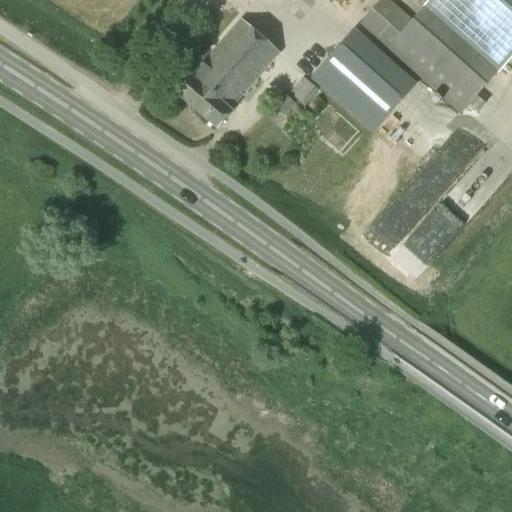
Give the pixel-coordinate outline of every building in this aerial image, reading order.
[(388,0),(382,0),(378,5),(360,25),(387,49),(412,21),(388,0)] [(511,0),(431,0),(423,9),(496,74),(497,75),(511,58),(511,0)] [(470,105),(478,95),(496,74),(423,9),(412,21),(387,49),(461,116),(469,106),(470,105)] [(191,77),(189,75),(174,92),(216,130),(231,113),(228,110),(278,54),(241,21),(191,77)] [(375,131),(403,98),(342,44),(314,77),(375,131)] [(302,79),(289,95),(304,108),(317,92),(302,79)] [(272,107),(283,118),(294,105),(282,94),(272,107)] [(478,95),(470,105),(478,111),(486,101),(478,95)] [(394,232),(450,179),(434,163),(378,216),(394,232)] [(420,253),(463,212),(444,192),(401,232),(420,253)]
